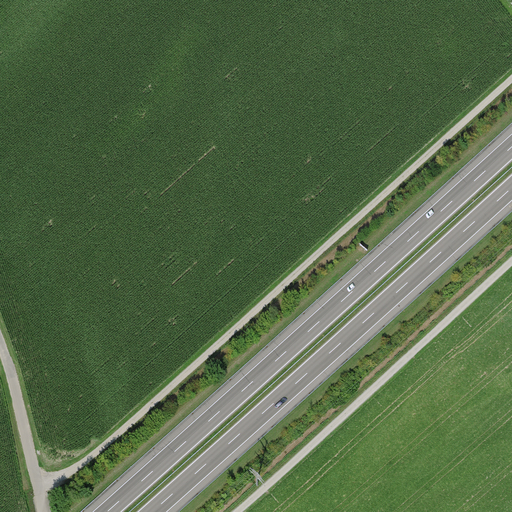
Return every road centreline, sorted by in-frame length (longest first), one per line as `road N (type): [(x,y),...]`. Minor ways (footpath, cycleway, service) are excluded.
road 1 (track): [(37,482),(74,470),(511,79)]
road 2 (motorway): [(511,147),(107,511)]
road 3 (motorway): [(152,511),(511,188)]
road 4 (track): [(236,511),(511,259)]
road 5 (unclassified): [(44,511),(0,340)]
